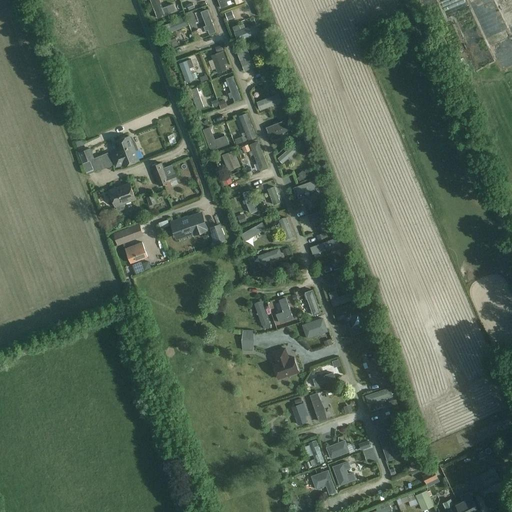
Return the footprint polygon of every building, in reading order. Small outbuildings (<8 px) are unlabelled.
[(160,0),(150,0),(157,18),(166,14),(177,10),(174,2),(163,6),(160,0)] [(197,5),(206,30),(213,27),(204,3),(197,5)] [(196,32),(194,24),(187,26),(184,15),(174,17),(177,28),(175,28),(177,36),(196,32)] [(255,17),(232,25),(235,34),(258,26),(255,17)] [(178,45),(176,38),(168,41),(171,48),(178,45)] [(218,45),(208,49),(216,67),(225,64),(218,45)] [(246,45),(236,48),(240,65),(250,62),(246,45)] [(191,58),(180,62),(187,81),(194,79),(190,67),(194,65),(191,58)] [(193,102),(200,100),(194,81),(187,84),(193,102)] [(277,86),(254,96),(258,105),(281,95),(277,86)] [(246,133),(253,130),(243,106),(236,109),(246,133)] [(265,128),(278,124),(276,117),(263,120),(265,128)] [(210,126),(203,128),(211,149),(229,143),(226,134),(215,138),(210,126)] [(130,136),(115,142),(118,151),(111,154),(116,166),(121,164),(122,167),(139,160),(134,146),(136,145),(134,141),(132,137),(130,138),(130,136)] [(275,149),(280,156),(301,144),(296,136),(275,149)] [(259,140),(250,144),(260,170),(269,166),(259,140)] [(220,148),(226,165),(237,161),(231,144),(220,148)] [(90,148),(79,152),(83,162),(94,158),(90,148)] [(108,153),(103,155),(108,167),(113,164),(108,153)] [(100,169),(95,158),(89,160),(90,161),(94,171),(100,169)] [(169,182),(164,167),(162,163),(152,167),(159,186),(169,182)] [(172,164),(164,167),(169,182),(178,178),(172,164)] [(308,174),(304,170),(299,175),(297,177),(300,180),(302,178),(302,179),(308,174)] [(251,180),(254,191),(264,188),(261,177),(251,180)] [(269,199),(276,197),(272,180),(265,182),(269,199)] [(125,206),(124,203),(136,199),(130,183),(110,190),(116,206),(118,209),(120,210),(124,209),(125,206)] [(239,186),(247,208),(256,204),(248,183),(239,186)] [(157,203),(154,195),(147,197),(150,205),(157,203)] [(293,211),(303,208),(300,200),(290,203),(293,211)] [(322,203),(304,209),(307,218),(313,216),(315,220),(326,217),(322,203)] [(271,214),(274,227),(279,226),(281,235),(290,233),(286,211),(271,214)] [(200,214),(173,223),(177,234),(193,229),(194,233),(206,229),(200,214)] [(226,240),(220,225),(213,228),(218,243),(226,240)] [(300,230),(302,236),(312,233),(310,227),(300,230)] [(141,232),(132,235),(134,240),(143,237),(141,232)] [(142,242),(126,248),(131,263),(148,257),(142,242)] [(279,247),(257,254),(260,263),(282,255),(279,247)] [(347,263),(340,265),(343,272),(349,270),(347,263)] [(341,267),(335,269),(337,275),(343,273),(341,267)] [(275,279),(269,269),(261,274),(266,284),(275,279)] [(309,306),(317,304),(312,283),(304,285),(309,306)] [(336,290),(329,292),(334,306),(356,298),(353,291),(338,296),(336,290)] [(257,294),(251,297),(258,315),(264,312),(257,294)] [(293,317),(286,297),(279,299),(283,310),(277,313),(280,322),(293,317)] [(353,300),(347,303),(354,321),(360,319),(353,300)] [(362,323),(350,328),(352,334),(371,327),(365,310),(364,311),(358,313),(362,323)] [(301,324),(306,338),(328,331),(323,316),(301,324)] [(239,326),(239,342),(248,342),(249,326),(239,326)] [(300,373),(295,358),(290,360),(286,350),(275,354),(278,364),(275,366),(280,380),(300,373)] [(379,357),(367,360),(372,376),(375,375),(377,381),(386,378),(379,357)] [(333,372),(314,378),(316,385),(326,381),(329,389),(338,386),(333,372)] [(368,404),(392,395),(389,386),(365,395),(368,404)] [(310,394),(319,421),(326,419),(317,392),(310,394)] [(292,419),(304,416),(300,399),(288,401),(292,419)] [(353,410),(350,403),(344,406),(346,412),(353,410)] [(364,409),(367,415),(376,411),(373,405),(364,409)] [(376,415),(367,418),(370,425),(379,422),(376,415)] [(378,435),(387,461),(395,458),(386,432),(378,435)] [(364,435),(355,438),(357,444),(366,441),(364,435)] [(315,439),(308,442),(317,464),(324,461),(315,439)] [(344,439),(325,446),(330,458),(349,451),(344,439)] [(349,460),(333,465),(340,484),(356,478),(354,471),(348,473),(347,468),(351,467),(349,460)] [(475,491),(501,478),(495,467),(469,480),(475,491)] [(329,469),(312,475),(316,488),(326,484),(330,493),(336,491),(329,469)] [(422,476),(426,484),(438,478),(434,470),(422,476)] [(416,495),(423,511),(435,505),(427,489),(427,490),(426,487),(416,492),(417,494),(416,495)] [(309,492),(311,501),(320,500),(318,491),(309,492)] [(402,492),(392,495),(395,506),(401,504),(399,498),(403,496),(402,492)] [(463,500),(458,503),(463,511),(479,511),(479,510),(480,510),(482,507),(478,500),(476,500),(474,501),(470,492),(461,496),(463,500)] [(463,511),(458,503),(454,505),(451,499),(443,503),(447,511),(463,511)] [(319,501),(311,503),(313,511),(321,509),(319,501)] [(384,504),(385,507),(382,508),(381,506),(376,508),(377,510),(372,511),(392,511),(389,502),(384,504)]
